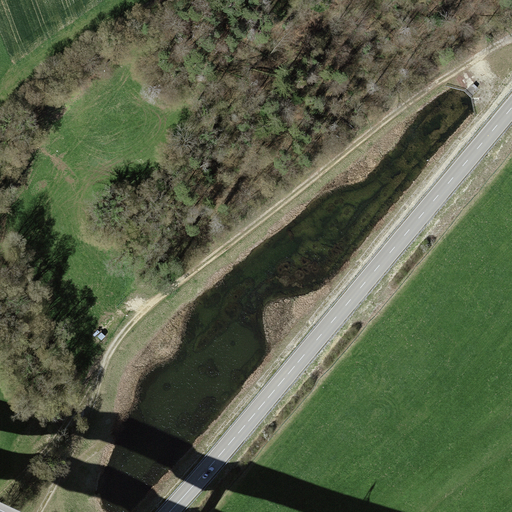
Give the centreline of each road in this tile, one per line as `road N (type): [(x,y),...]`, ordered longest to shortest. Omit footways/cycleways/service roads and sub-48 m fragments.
road 1 (track): [(511,39),(376,127),(136,317),(100,370),(38,511)]
road 2 (secondary): [(511,107),(168,511)]
